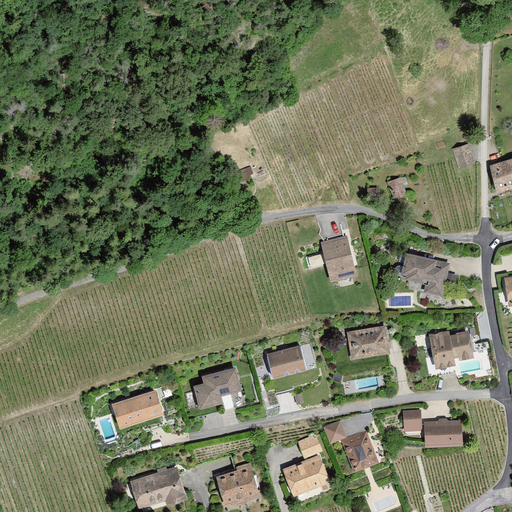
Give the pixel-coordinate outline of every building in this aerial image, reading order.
[(468,144),(452,149),(458,169),(474,164),(468,144)] [(511,159),(491,166),(499,189),(511,185),(511,159)] [(402,177),(389,180),(394,197),(407,193),(402,177)] [(355,273),(346,238),(322,244),(331,279),(355,273)] [(425,285),(423,295),(438,299),(447,268),(404,257),(398,281),(420,287),(421,284),(425,285)] [(511,278),(503,280),(506,304),(511,303),(511,278)] [(382,330),(346,335),(349,361),(385,356),(382,330)] [(446,335),(428,338),(434,371),(451,368),(450,361),(456,360),(456,364),(471,361),(466,335),(446,338),(446,335)] [(305,370),(299,349),(265,358),(270,379),(305,370)] [(242,390),(237,369),(205,376),(207,384),(196,387),(201,408),(222,403),(220,395),(242,390)] [(157,392),(113,405),(120,428),(164,414),(157,392)] [(457,425),(421,425),(422,449),(458,448),(457,425)] [(304,456),(323,451),(318,434),(300,439),(304,456)] [(365,434),(340,442),(351,475),(376,466),(365,434)] [(316,460),(282,473),(292,499),(326,486),(316,460)] [(247,470),(215,480),(224,511),(257,501),(247,470)] [(174,471),(129,484),(137,511),(182,499),(174,471)]
